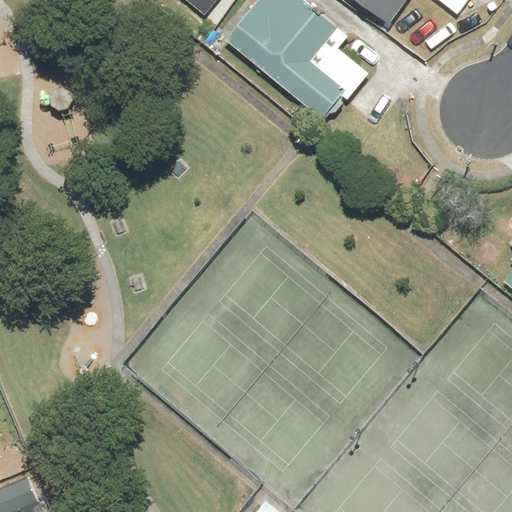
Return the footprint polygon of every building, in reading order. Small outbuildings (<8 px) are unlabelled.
[(179,0),(206,20),(220,0),(179,0)] [(319,123),(341,98),(345,102),(367,76),(328,44),(336,34),(294,0),(261,0),(225,44),(319,123)] [(345,0),(391,33),(415,0),(345,0)] [(0,511),(21,511),(27,510),(16,486),(0,492),(0,511)] [(287,511),(271,499),(259,511),(287,511)]
